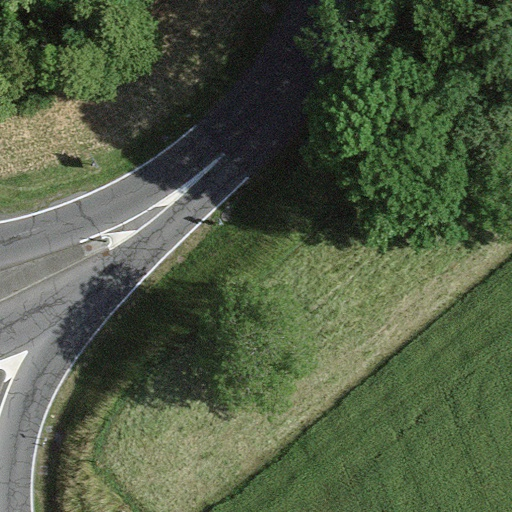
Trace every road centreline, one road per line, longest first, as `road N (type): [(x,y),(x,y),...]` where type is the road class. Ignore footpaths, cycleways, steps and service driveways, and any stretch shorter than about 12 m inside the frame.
road 1 (tertiary): [(217,159),(0,247)]
road 2 (tertiary): [(64,318),(217,159)]
road 3 (tertiary): [(7,511),(28,402),(64,318)]
road 4 (tertiary): [(217,159),(279,89),(334,0)]
